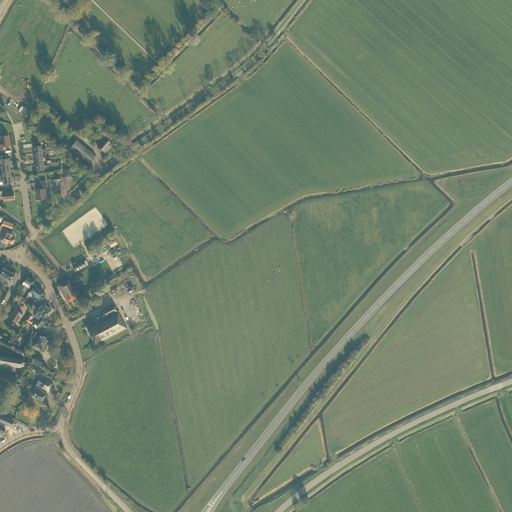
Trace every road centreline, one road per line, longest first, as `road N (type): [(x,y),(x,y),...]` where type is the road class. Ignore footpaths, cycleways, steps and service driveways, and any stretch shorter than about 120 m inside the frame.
road 1 (trunk): [(236,471),(382,299),(511,181)]
road 2 (unclassified): [(33,233),(104,170),(242,71),(304,0)]
road 3 (tertiary): [(278,511),(362,450),(511,380)]
road 4 (tertiary): [(61,429),(79,359),(49,287),(27,264)]
